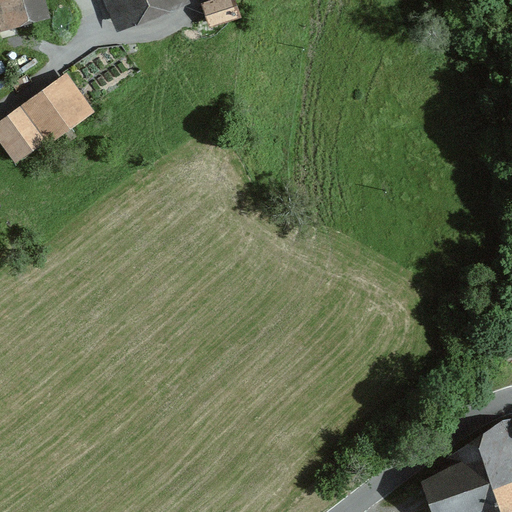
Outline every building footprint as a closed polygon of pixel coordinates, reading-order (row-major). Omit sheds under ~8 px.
[(49,0),(0,0),(0,28),(2,36),(55,21),(49,0)] [(107,0),(123,39),(194,13),(189,0),(107,0)] [(204,0),(208,24),(236,20),(233,0),(204,0)] [(92,123),(71,90),(0,135),(0,148),(16,173),(92,123)] [(511,511),(511,420),(454,444),(458,454),(425,467),(443,511),(460,506),(462,511),(511,511)]
